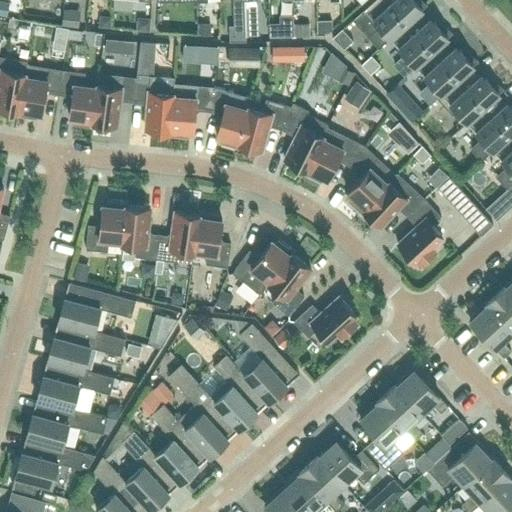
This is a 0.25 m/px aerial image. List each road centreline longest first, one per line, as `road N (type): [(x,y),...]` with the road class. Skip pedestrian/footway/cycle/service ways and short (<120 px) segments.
road 1 (residential): [(413,313),(352,245),(278,193),(179,163),(63,155)]
road 2 (residential): [(197,511),(413,313)]
road 3 (residential): [(0,387),(63,155)]
road 4 (residential): [(511,423),(413,313)]
road 5 (residential): [(413,313),(511,223)]
